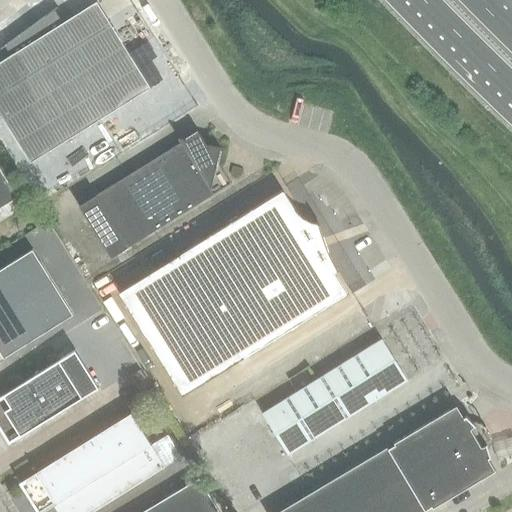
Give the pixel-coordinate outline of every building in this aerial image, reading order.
[(10,55),(0,61),(0,115),(30,163),(150,88),(96,2),(62,23),(54,10),(57,8),(56,7),(0,47),(0,48),(0,49),(4,46),(10,55)] [(206,144),(205,144),(198,132),(186,140),(178,138),(177,138),(180,143),(78,206),(110,258),(230,183),(216,161),(219,147),(206,144)] [(17,197),(0,168),(0,219),(6,215),(1,207),(17,197)] [(182,396),(345,294),(333,273),(336,271),(337,271),(338,271),(332,260),(327,249),(323,237),(319,224),(318,224),(310,223),(301,218),(295,212),(282,191),(118,293),(182,396)] [(32,249),(0,269),(0,360),(4,358),(3,357),(72,314),(32,249)] [(262,414),(287,455),(407,380),(381,339),(262,414)] [(75,350),(0,396),(0,428),(9,443),(20,436),(98,388),(75,350)] [(488,459),(490,458),(486,444),(475,426),(465,416),(463,418),(456,406),(393,443),(394,445),(388,448),(387,447),(277,511),(425,511),(426,511),(425,510),(431,507),(432,508),(495,471),(488,459)] [(129,415),(85,443),(86,445),(78,450),(76,448),(20,483),(38,511),(40,511),(52,504),(56,511),(91,511),(137,484),(164,467),(150,445),(130,413),(129,414),(129,415)] [(218,511),(198,479),(143,511),(218,511)]
